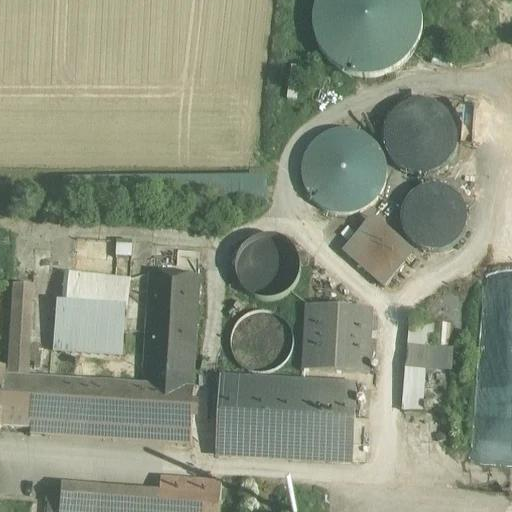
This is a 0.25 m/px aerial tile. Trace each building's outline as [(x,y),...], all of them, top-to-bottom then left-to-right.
[(376,76),(421,63),(426,16),(421,0),(324,0),(321,29),(333,71),(376,76)] [(455,153),(458,139),(455,125),(447,113),(434,105),(420,102),(406,105),(394,113),(386,126),(383,140),(386,154),(395,166),(407,174),(421,177),(435,174),(447,165),(455,153)] [(474,115),(464,114),(461,142),(472,143),(474,115)] [(384,190),(387,173),(383,157),(374,143),(360,134),(344,131),(327,135),(314,144),(305,158),(301,174),(305,191),(314,204),(328,213),(345,216),(361,213),(375,204),(384,190)] [(272,203),(271,176),(184,179),(184,205),(272,203)] [(465,233),(467,220),(465,207),(457,197),(446,190),(434,187),(421,190),(410,197),(403,208),(401,221),(403,233),(411,244),(422,251),(434,254),(447,251),(458,244),(465,233)] [(403,268),(362,232),(343,253),(385,289),(403,268)] [(298,283),(301,270),(298,258),(291,248),(281,241),(268,238),(256,241),(245,248),(239,259),(236,271),(239,283),(246,294),(256,301),(269,303),(281,300),(292,293),(298,283)] [(125,360),(133,279),(61,273),(54,353),(125,360)] [(143,388),(27,380),(33,287),(13,286),(7,379),(2,378),(0,413),(0,429),(29,431),(29,437),(192,447),(195,391),(193,391),(200,278),(150,275),(143,388)] [(372,312),(307,309),(303,373),(369,376),(372,312)] [(291,356),(293,344),(291,332),(284,322),(274,316),(262,313),(250,316),(240,323),(233,333),(231,345),(233,357),(240,367),(250,374),(262,376),(274,374),(284,367),(291,356)] [(455,372),(456,348),(422,347),(423,329),(410,329),(408,390),(426,390),(427,371),(455,372)] [(357,388),(221,380),(217,456),(353,463),(357,388)] [(424,458),(458,462),(460,451),(425,447),(424,458)] [(219,511),(222,486),(161,481),(159,496),(157,511),(219,511)] [(94,511),(97,490),(59,487),(57,511),(94,511)] [(157,511),(159,496),(97,490),(94,511),(157,511)]
